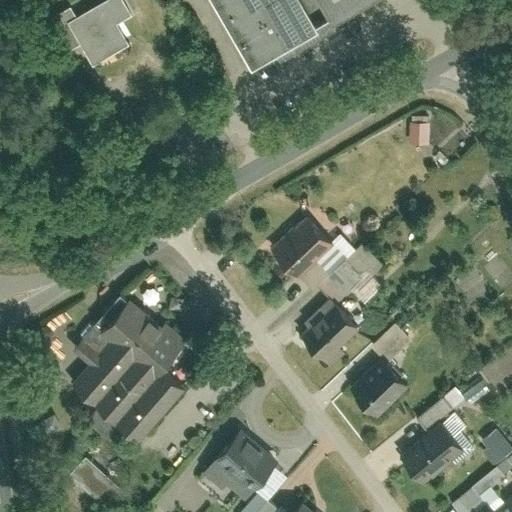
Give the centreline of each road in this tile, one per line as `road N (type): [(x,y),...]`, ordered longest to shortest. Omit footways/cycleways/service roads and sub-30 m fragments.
road 1 (residential): [(164,224),(274,351),(394,511)]
road 2 (residential): [(466,50),(164,224)]
road 3 (residential): [(164,224),(0,309)]
road 4 (residential): [(511,168),(466,50)]
